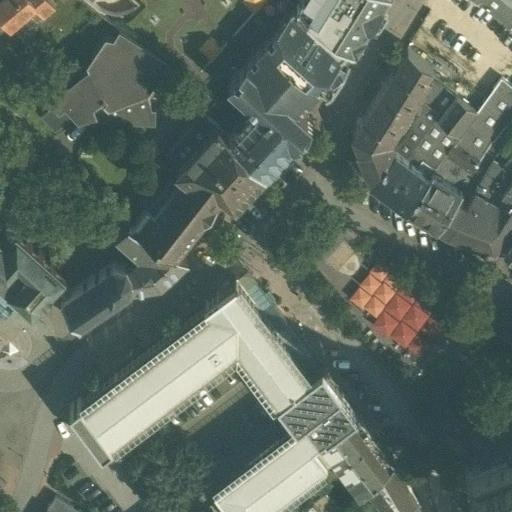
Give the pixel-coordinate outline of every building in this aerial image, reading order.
[(0,0),(0,14),(1,16),(10,26),(36,4),(37,3),(34,0),(0,0)] [(52,0),(34,0),(37,3),(36,4),(44,13),(55,3),(52,0)] [(239,0),(239,1),(251,12),(261,0),(239,0)] [(300,0),(296,6),(313,21),(354,55),(366,36),(382,11),(389,0),(300,0)] [(511,2),(509,0),(486,0),(484,2),(506,20),(511,14),(511,2)] [(272,32),(339,78),(348,65),(346,64),(351,55),(353,57),(354,55),(338,43),(318,26),(313,21),(296,6),(272,32)] [(96,55),(82,69),(70,55),(53,71),(57,76),(41,91),(55,105),(41,116),(55,131),(74,115),(79,120),(96,114),(98,119),(95,121),(96,122),(99,120),(155,123),(156,109),(152,108),(149,92),(169,64),(119,27),(112,34),(105,32),(91,51),(96,55)] [(272,32),(251,55),(305,98),(313,90),(326,98),(339,78),(272,32)] [(371,103),(400,123),(431,75),(427,73),(431,64),(407,46),(371,103)] [(311,121),(296,108),(305,98),(251,55),(227,81),(241,94),(242,106),(252,105),(252,104),(253,105),(254,104),(292,141),(292,142),(302,135),(303,136),(306,134),(308,131),(306,130),(311,121)] [(431,75),(422,101),(442,113),(456,93),(431,75)] [(511,116),(511,87),(501,77),(486,97),(476,109),(459,133),(459,134),(455,140),(480,159),(485,151),(493,139),(511,116)] [(214,98),(190,80),(180,93),(204,111),(214,98)] [(476,109),(456,93),(442,113),(438,118),(459,133),(476,109)] [(230,112),(216,100),(207,113),(217,123),(227,134),(238,121),(229,113),(230,112)] [(417,165),(423,157),(434,167),(445,153),(455,140),(459,134),(459,133),(438,118),(442,113),(422,101),(413,124),(395,148),(417,165)] [(371,103),(352,133),(359,148),(357,148),(370,180),(395,148),(391,139),(400,123),(371,103)] [(292,141),(254,104),(253,105),(238,121),(227,134),(265,170),(292,141)] [(227,134),(217,123),(182,160),(223,193),(235,203),(265,170),(227,134)] [(19,146),(0,130),(0,158),(6,163),(19,146)] [(511,134),(503,146),(510,151),(511,148),(511,134)] [(503,146),(493,139),(485,151),(493,155),(503,161),(511,151),(510,151),(503,146)] [(480,159),(455,140),(445,153),(472,171),(480,159)] [(47,168),(19,146),(6,163),(33,186),(47,168)] [(417,165),(395,148),(370,180),(406,207),(429,174),(417,165)] [(466,201),(447,232),(480,245),(481,244),(504,189),(511,178),(511,148),(510,151),(511,151),(503,161),(493,155),(466,201)] [(457,194),(457,195),(466,201),(493,155),(485,151),(480,159),(472,171),(457,194)] [(429,174),(406,207),(438,226),(457,195),(457,194),(472,171),(445,153),(434,167),(429,174)] [(434,167),(423,157),(417,165),(429,174),(434,167)] [(223,193),(182,160),(180,163),(177,167),(184,172),(217,199),(220,196),(223,193)] [(174,184),(157,171),(122,216),(129,221),(176,252),(217,199),(184,172),(174,184)] [(511,178),(504,189),(481,244),(496,250),(511,224),(511,178)] [(466,201),(457,195),(438,226),(447,232),(466,201)] [(121,217),(110,210),(100,222),(115,236),(129,221),(122,216),(121,217)] [(176,252),(129,221),(115,236),(138,257),(150,267),(152,267),(152,271),(146,272),(149,286),(161,284),(188,260),(176,252)] [(0,235),(0,299),(8,291),(32,311),(55,285),(44,275),(54,263),(16,228),(5,240),(0,235)] [(97,244),(93,247),(80,228),(56,244),(68,263),(80,255),(94,275),(111,264),(97,244)] [(80,255),(68,263),(81,283),(87,279),(94,275),(80,255)] [(133,262),(127,266),(134,276),(132,289),(142,287),(149,286),(146,272),(152,271),(152,267),(150,267),(138,257),(133,262)] [(94,275),(87,279),(81,283),(61,297),(79,324),(132,289),(134,276),(127,266),(125,264),(113,262),(111,264),(94,275)] [(113,441),(112,439),(145,414),(146,413),(147,414),(157,406),(157,405),(225,354),(237,345),(295,423),(296,424),(303,419),(341,390),(321,365),(320,366),(271,301),(275,298),(268,289),(265,292),(256,281),(247,269),(236,278),(204,301),(207,305),(115,374),(82,400),(80,398),(70,406),(102,449),(113,441)] [(341,390),(303,419),(318,438),(324,434),(326,437),(358,413),(341,390)] [(498,409),(479,417),(483,427),(502,420),(498,409)] [(358,413),(326,437),(324,434),(318,438),(314,441),(327,458),(334,453),(339,460),(337,461),(343,468),(351,461),(352,462),(378,440),(358,413)] [(511,511),(511,415),(502,420),(483,427),(480,428),(471,432),(480,455),(472,458),(466,456),(463,462),(472,465),(484,497),(481,505),(488,508),(490,502),(498,499),(503,511),(511,511)] [(295,423),(214,483),(231,506),(235,511),(256,511),(324,462),(323,461),(327,458),(314,441),(318,438),(303,419),(296,424),(295,423)] [(378,440),(352,462),(351,461),(343,468),(360,491),(366,487),(395,463),(378,440)] [(395,463),(366,487),(384,509),(410,488),(395,463)] [(395,511),(417,499),(410,488),(384,509),(386,511),(395,511)] [(325,493),(312,504),(321,511),(331,511),(338,507),(325,493)] [(81,511),(56,495),(47,509),(52,511),(81,511)] [(420,511),(417,499),(395,511),(420,511)] [(227,501),(213,511),(212,511),(223,511),(231,506),(227,501)]
